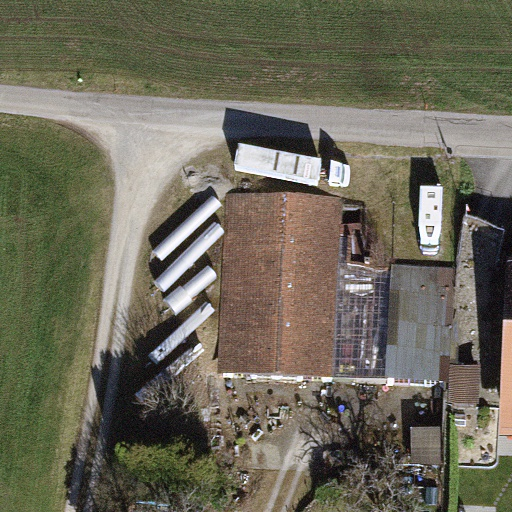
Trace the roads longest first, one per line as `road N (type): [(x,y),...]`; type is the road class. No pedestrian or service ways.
road 1 (tertiary): [(511,132),(0,100)]
road 2 (track): [(156,111),(78,511)]
